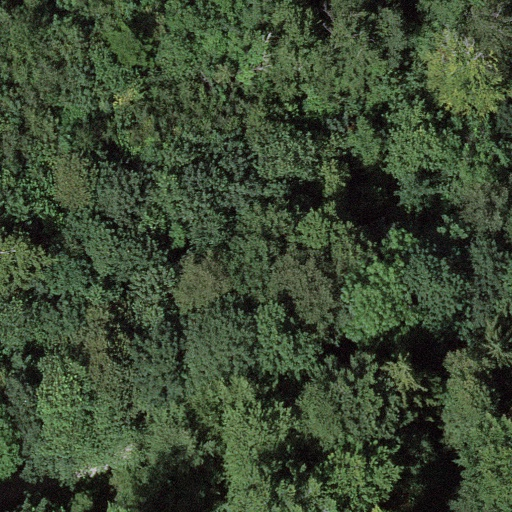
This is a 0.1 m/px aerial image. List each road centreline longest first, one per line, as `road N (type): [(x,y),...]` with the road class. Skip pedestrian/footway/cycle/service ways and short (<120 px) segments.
road 1 (track): [(0,492),(208,418),(511,353)]
road 2 (track): [(511,51),(0,184)]
